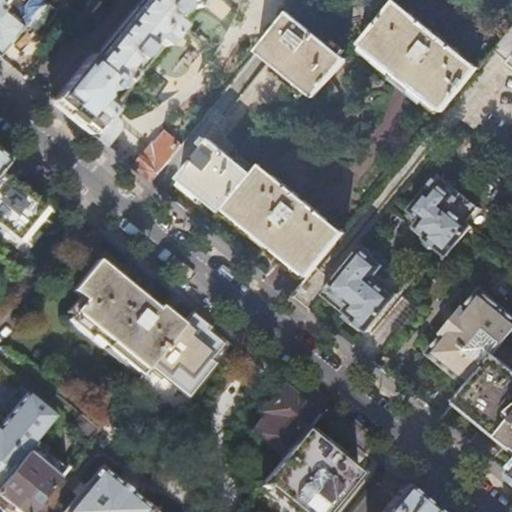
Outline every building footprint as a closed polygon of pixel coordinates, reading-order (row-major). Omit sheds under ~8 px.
[(0,55),(23,28),(27,30),(30,27),(35,31),(50,14),(45,9),(48,5),(43,1),(43,0),(8,0),(2,8),(0,10),(0,55)] [(202,0),(143,0),(135,10),(134,9),(94,57),(90,55),(52,100),(93,133),(111,112),(115,106),(105,98),(106,92),(112,92),(117,86),(121,90),(134,73),(131,69),(139,60),(140,60),(141,60),(142,59),(143,59),(145,57),(146,56),(147,54),(148,52),(148,50),(153,44),(152,43),(155,38),(165,46),(180,27),(172,20),(174,17),(175,16),(177,16),(179,14),(180,13),(181,11),(182,9),(183,6),(187,1),(191,5),(190,7),(193,10),(202,0)] [(403,78),(443,112),(480,67),(397,0),(361,44),(403,78)] [(259,52),(316,99),(347,60),(290,14),(259,52)] [(511,27),(495,48),(509,60),(508,62),(511,65),(511,27)] [(93,133),(109,146),(123,129),(121,121),(111,112),(93,133)] [(211,141),(234,160),(241,152),(231,133),(232,123),(228,120),(211,141)] [(135,167),(153,182),(182,146),(164,132),(135,167)] [(221,213),(224,209),(253,174),(234,160),(211,141),(210,142),(206,139),(201,145),(205,148),(196,159),(193,156),(184,167),(187,170),(180,179),(197,194),(221,213)] [(269,245),(308,277),(345,232),(262,164),(253,174),(224,209),(269,245)] [(1,170),(0,170),(0,228),(16,242),(27,229),(40,214),(31,207),(11,190),(15,183),(10,178),(1,170)] [(414,230),(448,257),(472,227),(468,223),(480,208),(440,176),(411,211),(422,220),(414,230)] [(345,232),(308,277),(310,278),(346,233),(345,232)] [(361,248),(322,295),(345,314),(368,332),(399,295),(376,276),(383,267),(361,248)] [(71,317),(142,377),(151,366),(185,325),(161,306),(158,310),(138,294),(98,261),(82,280),(73,291),(84,300),(71,317)] [(466,391),(492,359),(511,334),(511,313),(483,290),(466,309),(462,306),(438,335),(443,339),(427,358),(442,371),(466,391)] [(206,332),(211,327),(203,321),(194,314),(185,325),(151,366),(188,398),(215,364),(211,361),(223,346),(206,332)] [(507,446),(511,450),(511,375),(492,359),(466,391),(455,403),(483,426),(507,446)] [(306,431),(318,415),(296,397),(284,388),(263,414),(266,417),(253,433),(283,458),(306,431)] [(0,487),(34,445),(58,415),(31,392),(0,429),(0,487)] [(92,438),(99,429),(83,416),(77,425),(92,438)] [(501,455),(507,446),(483,426),(480,430),(489,441),(501,455)] [(332,452),(306,431),(283,458),(263,483),(265,484),(263,487),(267,490),(270,487),(299,511),(329,511),(360,475),(332,452)] [(0,487),(0,508),(4,511),(31,511),(65,471),(47,456),(34,445),(0,487)] [(169,511),(158,502),(153,508),(144,500),(102,467),(65,511),(169,511)] [(436,511),(405,486),(383,511),(436,511)]
